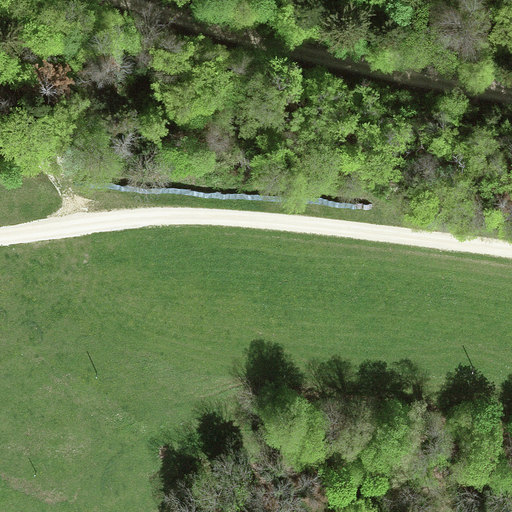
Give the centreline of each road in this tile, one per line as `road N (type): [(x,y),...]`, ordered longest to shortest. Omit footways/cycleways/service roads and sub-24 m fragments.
road 1 (track): [(511,248),(228,214),(73,223)]
road 2 (track): [(511,99),(336,64),(113,0)]
